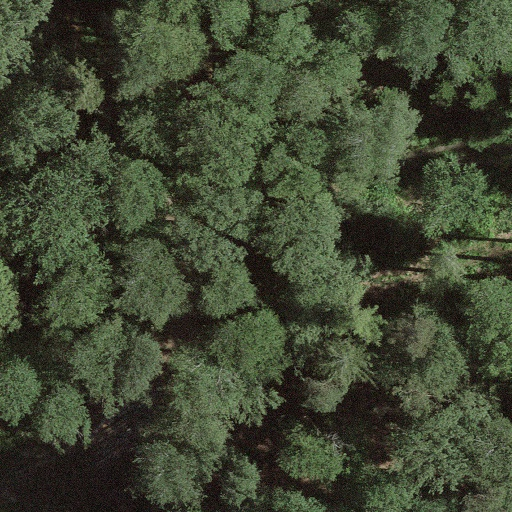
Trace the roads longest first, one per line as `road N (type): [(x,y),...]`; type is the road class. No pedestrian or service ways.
road 1 (track): [(511,246),(283,323),(169,376),(0,498)]
road 2 (track): [(511,155),(454,154),(0,228)]
road 3 (track): [(169,376),(147,204)]
